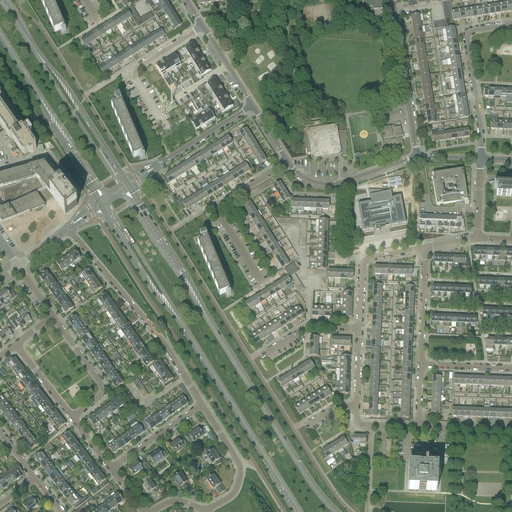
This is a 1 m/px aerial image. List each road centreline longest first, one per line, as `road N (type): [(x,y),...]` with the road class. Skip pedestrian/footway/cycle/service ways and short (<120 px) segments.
road 1 (secondary): [(335,511),(127,189)]
road 2 (secondary): [(102,206),(298,511)]
road 3 (residential): [(201,404),(162,341),(67,229)]
road 4 (secondary): [(124,184),(3,0)]
road 5 (secondary): [(0,38),(98,201)]
road 6 (unclassified): [(262,287),(218,205),(286,161)]
road 7 (unclassified): [(479,158),(465,34),(511,23)]
road 8 (tertiary): [(417,156),(392,0)]
road 9 (residential): [(169,132),(135,70),(201,27)]
road 10 (tertiary): [(286,161),(308,180),(329,184),(417,156)]
road 11 (residential): [(205,511),(234,493),(240,468),(201,404)]
road 12 (unclassified): [(360,329),(364,262),(426,247)]
road 13 (residential): [(71,417),(102,390),(52,317)]
